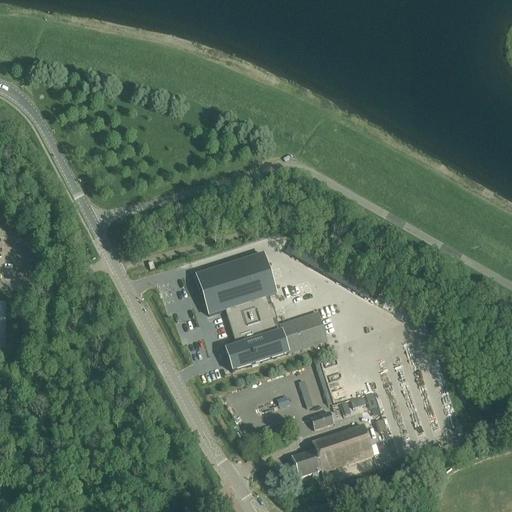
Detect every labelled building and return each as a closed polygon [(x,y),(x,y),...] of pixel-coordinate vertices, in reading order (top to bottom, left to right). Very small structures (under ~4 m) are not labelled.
[(263,257),(196,278),(208,319),(224,314),(225,314),(236,348),(236,349),(225,353),(232,375),(288,357),(285,349),(279,329),(276,321),(277,321),(272,307),(271,307),(270,300),(269,300),(276,297),(263,257)] [(289,325),(279,329),(285,349),(298,345),(325,337),(318,316),(317,316),(313,318),(298,323),(292,325),(289,325)] [(363,400),(350,404),(353,411),(365,407),(363,400)] [(329,415),(310,421),(314,433),(333,427),(329,415)] [(314,453),(291,461),(298,481),(321,474),(324,483),(330,481),(328,474),(373,459),(363,428),(311,445),(314,453)]
